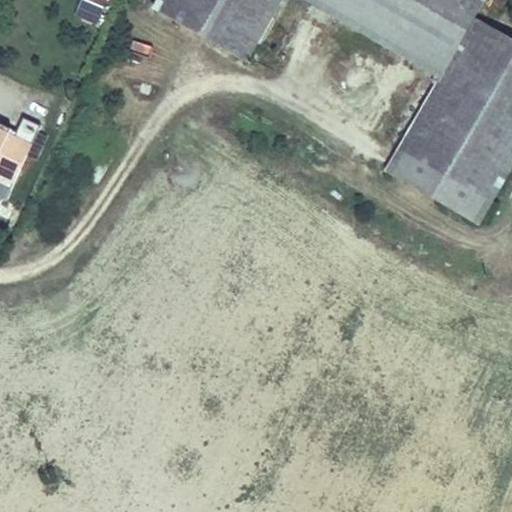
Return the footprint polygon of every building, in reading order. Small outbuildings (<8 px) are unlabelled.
[(98,22),(105,0),(78,0),(74,14),(98,22)] [(280,0),(156,0),(152,9),(245,62),(280,0)] [(296,0),(438,81),(473,19),(484,0),(296,0)] [(511,173),(511,41),(473,19),(438,81),(386,173),(482,227),(511,173)] [(0,178),(13,184),(39,124),(22,117),(18,128),(0,120),(0,178)]
